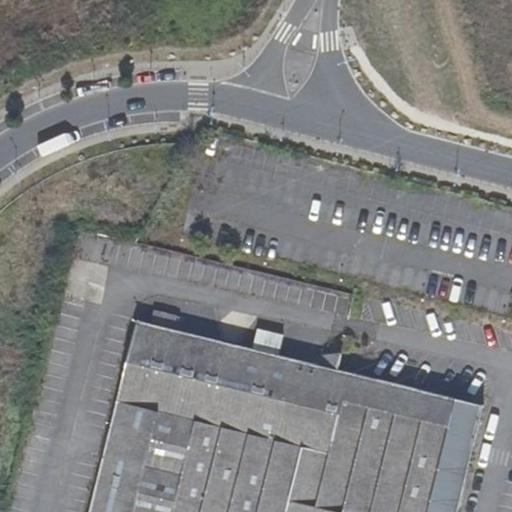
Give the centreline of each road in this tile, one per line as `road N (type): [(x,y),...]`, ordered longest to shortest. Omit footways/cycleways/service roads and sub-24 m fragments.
road 1 (unclassified): [(0,154),(22,137),(92,111),(158,96),(286,110)]
road 2 (residential): [(511,172),(286,110)]
